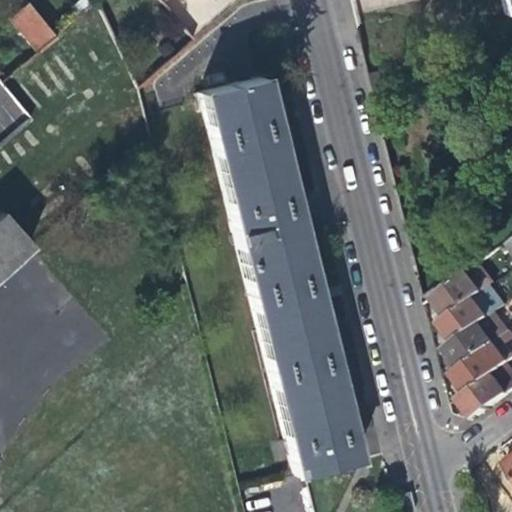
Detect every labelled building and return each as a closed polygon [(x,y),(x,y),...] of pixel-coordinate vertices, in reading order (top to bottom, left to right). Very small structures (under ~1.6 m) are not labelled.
[(90,1),(89,0),(76,0),(68,8),(74,14),(90,1)] [(159,0),(158,2),(171,17),(190,0),(159,0)] [(511,0),(354,0),(354,1),(358,0),(504,0),(510,20),(511,19),(511,0)] [(33,49),(50,35),(25,3),(7,17),(33,49)] [(222,71),(204,75),(207,87),(225,82),(222,71)] [(257,78),(251,79),(196,93),(291,476),(353,461),(257,78)] [(0,270),(27,247),(0,216),(0,270)] [(440,305),(448,316),(473,297),(482,290),(493,282),(478,264),(434,297),(440,305)] [(497,311),(482,290),(473,297),(488,317),(492,314),(497,311)] [(446,332),(453,341),(488,317),(473,297),(448,316),(439,323),(446,332)] [(507,333),(492,314),(488,317),(453,341),(445,347),(451,355),(459,366),(498,339),(507,333)] [(511,358),(498,339),(459,366),(451,372),(458,383),(465,393),(490,375),(498,369),(511,358)] [(511,390),(511,387),(498,369),(490,375),(506,395),(511,390)] [(467,411),(473,419),(506,395),(490,375),(465,393),(458,399),(467,411)] [(511,478),(511,460),(503,467),(511,478)] [(416,511),(413,493),(403,495),(406,511),(416,511)] [(465,511),(463,498),(453,500),(455,511),(465,511)]
